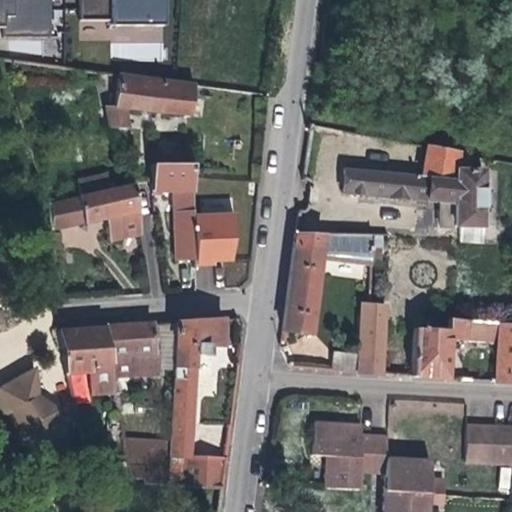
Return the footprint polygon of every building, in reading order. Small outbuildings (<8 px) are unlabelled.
[(48,36),(48,0),(0,0),(0,27),(1,27),(1,37),(48,36)] [(163,24),(162,0),(78,0),(78,19),(109,19),(109,25),(163,24)] [(188,116),(192,84),(116,74),(113,107),(104,106),(108,127),(126,128),(122,108),(141,110),(188,116)] [(176,136),(188,135),(188,126),(176,127),(176,136)] [(176,136),(177,164),(189,164),(188,135),(176,136)] [(439,224),(459,225),(481,225),(482,169),(467,168),(468,155),(430,148),(425,147),(420,176),(342,168),(339,191),(439,200),(439,210),(439,224)] [(482,158),(468,155),(467,168),(482,169),(482,158)] [(190,216),(189,164),(177,164),(149,165),(150,192),(158,191),(159,189),(164,189),(170,189),(172,242),(191,241),(190,216)] [(106,174),(78,179),(80,192),(108,188),(106,174)] [(105,241),(139,234),(132,183),(49,202),(55,230),(100,221),(102,230),(105,241)] [(233,249),(232,214),(190,216),(191,241),(192,265),(208,264),(208,261),(234,260),(233,249)] [(481,243),(481,225),(459,225),(458,243),(481,243)] [(312,305),(321,233),(294,232),(282,331),(308,333),(312,305)] [(334,353),(332,369),(380,373),(383,305),(368,304),(361,303),(358,355),(334,353)] [(413,329),(410,375),(442,377),(446,377),(447,360),(448,339),(492,341),(494,320),(449,319),(450,312),(432,311),(431,329),(413,329)] [(172,322),(167,461),(167,475),(166,485),(221,487),(225,457),(188,455),(194,359),(210,359),(211,347),(221,347),(221,318),(172,322)] [(511,321),(494,320),(492,381),(511,381),(511,321)] [(150,352),(148,323),(136,324),(103,326),(107,355),(126,353),(127,361),(136,360),(135,353),(150,352)] [(108,361),(107,355),(103,326),(78,327),(59,329),(66,367),(92,368),(92,361),(108,361)] [(50,423),(32,375),(0,386),(0,414),(6,412),(14,435),(50,423)] [(356,488),(357,470),(371,471),(384,471),(383,485),(382,508),(381,511),(428,511),(429,507),(430,492),(430,477),(431,458),(385,456),(386,435),(359,433),(359,424),(311,421),(309,452),(325,453),(325,467),(324,486),(356,488)] [(511,428),(465,426),(463,461),(511,463),(511,428)] [(122,449),(119,430),(105,433),(108,452),(122,449)] [(124,463),(126,474),(167,475),(167,461),(160,460),(160,449),(144,449),(144,463),(124,463)] [(126,474),(126,479),(138,479),(139,484),(166,485),(167,475),(126,474)] [(430,477),(430,492),(443,492),(444,478),(430,477)] [(442,507),(443,492),(430,492),(429,507),(442,507)]
